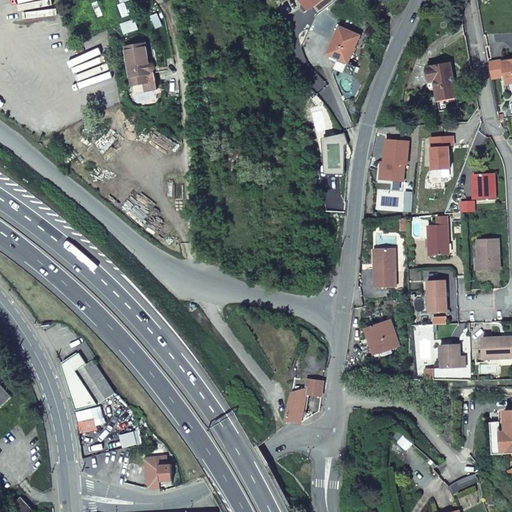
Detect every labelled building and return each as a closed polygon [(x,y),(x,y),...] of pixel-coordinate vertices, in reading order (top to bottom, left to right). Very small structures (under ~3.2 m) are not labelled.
[(343,21),(331,48),(351,56),(362,29),(343,21)] [(156,71),(153,41),(125,45),(131,92),(154,88),(152,71),(156,71)] [(511,57),(501,60),(505,82),(511,80),(511,57)] [(435,79),(438,98),(456,95),(451,62),(428,66),(430,79),(435,79)] [(496,200),(495,175),(475,175),(475,191),(473,191),(473,200),(496,200)] [(447,256),(447,225),(427,225),(428,256),(447,256)] [(477,242),(477,259),(478,270),(499,270),(498,241),(477,242)] [(395,286),(394,248),(377,249),(377,268),(374,268),(374,287),(395,286)] [(428,279),(428,294),(431,294),(431,309),(446,309),(446,279),(428,279)] [(370,353),(396,344),(388,319),(370,324),(369,320),(360,323),(370,353)] [(481,357),(511,356),(511,335),(481,336),(481,357)] [(87,362),(67,376),(69,384),(70,387),(70,388),(73,396),(73,397),(74,399),(74,400),(75,402),(77,410),(77,411),(99,404),(116,392),(93,358),(95,356),(89,348),(83,341),(76,346),(79,351),(87,362)] [(439,343),(440,365),(464,363),(464,352),(459,352),(459,342),(439,343)] [(67,376),(87,362),(79,351),(62,363),(67,376)] [(432,365),(424,366),(425,375),(433,375),(432,365)] [(308,376),(307,386),(292,390),(285,419),(301,421),(307,392),(322,394),(324,378),(308,376)] [(0,403),(10,394),(0,383),(0,403)] [(504,428),(504,431),(497,432),(497,428),(496,420),(486,420),(489,453),(511,450),(511,408),(501,409),(502,427),(502,428),(504,428)] [(168,456),(145,457),(147,488),(160,487),(160,481),(172,480),(171,466),(168,466),(168,456)] [(454,491),(477,480),(473,474),(445,486),(451,495),(454,491)] [(19,495),(10,502),(18,511),(29,511),(32,510),(19,495)]
